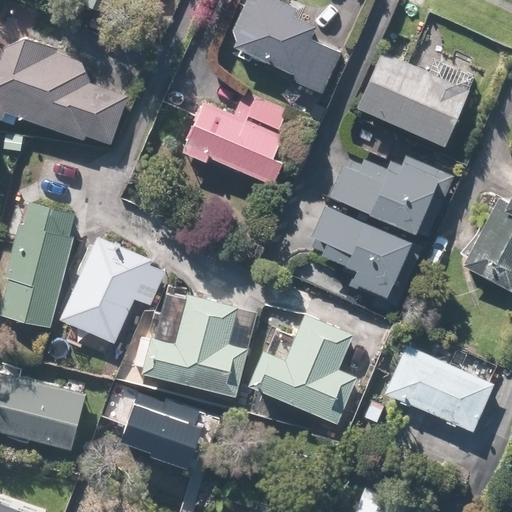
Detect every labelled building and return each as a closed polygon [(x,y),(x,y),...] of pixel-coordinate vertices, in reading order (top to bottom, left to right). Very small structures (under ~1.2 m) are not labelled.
[(76,0),(76,1),(108,16),(115,0),(76,0)] [(295,10),(271,0),(245,0),(224,46),(323,90),(339,54),(309,40),(314,29),(291,18),(295,10)] [(0,113),(111,147),(127,95),(79,81),(86,58),(0,31),(0,113)] [(470,89),(379,50),(354,109),(444,148),(470,89)] [(230,114),(201,100),(179,143),(268,187),(281,161),(273,157),(284,134),(275,130),(285,110),(242,89),(230,114)] [(348,283),(387,298),(438,167),(402,153),(396,169),(346,150),(309,248),(354,266),(348,283)] [(493,198),(459,267),(511,293),(511,195),(507,205),(493,198)] [(0,317),(49,329),(77,213),(25,201),(0,306),(0,317)] [(150,306),(165,272),(149,264),(152,258),(98,233),(58,320),(113,345),(133,299),(150,306)] [(175,328),(152,322),(138,373),(233,398),(247,347),(230,343),(238,309),(183,295),(175,328)] [(281,359),(259,349),(244,385),(334,424),(355,377),(341,370),(356,335),(301,312),(281,359)] [(493,385),(402,342),(379,390),(470,434),(493,385)] [(0,435),(71,452),(85,391),(0,370),(0,435)] [(141,392),(126,436),(194,460),(209,416),(141,392)] [(199,471),(175,453),(158,476),(182,494),(199,471)] [(425,511),(357,481),(342,511),(425,511)]
